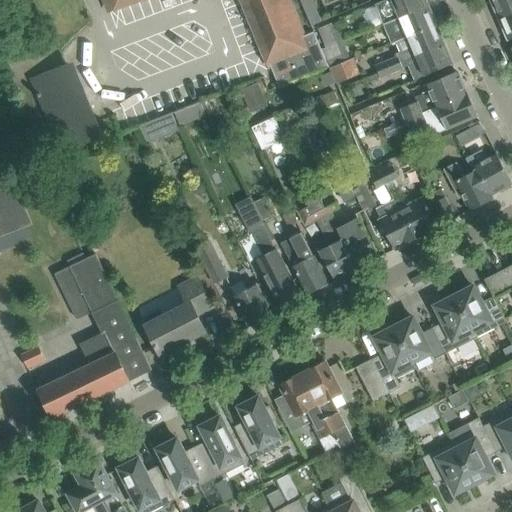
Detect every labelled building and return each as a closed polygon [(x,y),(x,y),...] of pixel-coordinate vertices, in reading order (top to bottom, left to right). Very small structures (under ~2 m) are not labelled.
[(105,0),(109,10),(135,0),(242,0),(269,65),(270,64),(279,86),(328,67),(310,24),(299,29),(286,0),(105,0)] [(425,0),(384,0),(374,4),(383,25),(395,20),(393,16),(397,14),(399,17),(427,5),(425,0)] [(511,0),(495,0),(491,2),(499,21),(511,15),(511,0)] [(395,20),(383,25),(391,43),(436,24),(427,5),(399,17),(397,14),(393,16),(395,20)] [(511,15),(499,21),(508,40),(511,38),(511,15)] [(325,48),(322,48),(322,50),(342,41),(334,22),(317,29),(325,48)] [(397,57),(386,62),(391,73),(402,68),(401,65),(412,61),(410,56),(414,55),(415,56),(444,44),(436,24),(391,43),(392,44),(396,43),(399,52),(396,53),(397,57)] [(342,41),(322,50),(330,68),(353,59),(352,58),(350,59),(342,41)] [(401,65),(402,68),(407,66),(413,80),(452,63),(444,44),(415,56),(414,55),(410,56),(412,61),(401,65)] [(353,59),(330,68),(329,69),(335,84),(359,74),(353,59)] [(374,66),(377,73),(379,78),(391,73),(386,62),(374,66)] [(103,139),(74,65),(30,83),(59,156),(103,139)] [(416,102),(399,109),(403,120),(421,113),(466,93),(456,71),(425,85),(428,91),(414,97),(416,102)] [(241,88),(250,112),(266,107),(258,82),(241,88)] [(333,91),(323,95),(329,109),(339,105),(333,91)] [(403,120),(390,125),(395,137),(425,125),(426,128),(442,121),(446,129),(477,116),(467,93),(466,93),(421,113),(403,120)] [(171,113),(139,126),(146,143),(178,131),(171,113)] [(274,117),(252,127),(262,150),(273,145),(268,135),(280,129),(274,117)] [(219,134),(230,128),(225,118),(214,124),(219,134)] [(486,134),(480,123),(469,129),(475,140),(486,134)] [(482,151),(466,159),(471,169),(475,167),(491,200),(493,199),(490,195),(511,184),(496,154),(486,159),(482,151)] [(13,174),(23,201),(55,189),(44,162),(13,174)] [(445,169),(450,179),(459,197),(462,195),(470,210),(491,200),(475,167),(471,169),(472,171),(463,176),(456,164),(445,169)] [(393,166),(381,172),(387,183),(398,177),(393,166)] [(387,183),(381,172),(371,178),(376,188),(387,183)] [(0,235),(25,226),(29,224),(11,179),(0,182),(0,235)] [(352,190),(363,212),(376,206),(364,183),(352,190)] [(435,203),(436,206),(445,223),(456,218),(446,198),(444,198),(440,190),(433,193),(437,202),(435,203)] [(321,203),(315,192),(303,198),(307,206),(297,212),(304,227),(316,221),(324,236),(316,239),(315,244),(334,280),(355,269),(340,240),(339,241),(337,238),(341,236),(339,232),(338,232),(334,225),(328,213),(327,214),(321,203)] [(250,197),(235,205),(249,233),(264,225),(262,221),(253,203),(250,197)] [(332,197),(321,203),(327,214),(328,213),(330,213),(338,208),(332,197)] [(423,198),(401,209),(416,238),(438,227),(423,198)] [(376,210),(381,220),(379,220),(394,250),(416,238),(401,209),(399,210),(394,201),(376,210)] [(288,229),(297,225),(290,211),(281,216),(288,229)] [(378,258),(363,229),(355,214),(334,225),(338,232),(339,232),(341,236),(337,238),(339,241),(340,240),(355,269),(378,258)] [(25,226),(0,235),(0,253),(31,241),(25,226)] [(287,254),(298,277),(307,294),(327,284),(302,233),(289,239),(294,250),(287,254)] [(207,240),(196,246),(214,284),(226,278),(207,240)] [(280,308),(301,298),(270,240),(258,246),(274,276),(266,280),(280,308)] [(89,364),(87,365),(101,394),(152,370),(95,254),(55,274),(77,320),(92,312),(102,332),(79,344),(89,364)] [(493,296),(494,299),(511,289),(511,264),(484,279),(493,296)] [(155,345),(154,345),(156,348),(157,348),(162,358),(183,347),(181,343),(204,332),(195,315),(211,307),(197,279),(180,287),(188,304),(146,326),(155,345)] [(234,297),(239,307),(249,325),(271,313),(267,306),(270,304),(261,288),(258,289),(256,285),(247,290),(242,281),(230,287),(235,296),(234,297)] [(465,294),(456,299),(476,338),(506,322),(494,299),(493,296),(482,302),(473,286),(463,291),(465,294)] [(443,322),(432,328),(446,353),(476,338),(456,299),(447,304),(445,300),(435,306),(443,322)] [(404,325),(395,330),(415,369),(416,368),(412,362),(431,353),(434,359),(446,353),(432,328),(421,333),(413,317),(403,322),(404,325)] [(383,353),(371,359),(389,393),(400,387),(396,379),(415,369),(395,330),(386,335),(384,331),(374,337),(383,353)] [(20,355),(27,369),(44,361),(38,347),(20,355)] [(389,393),(371,359),(355,367),(373,401),(389,393)] [(345,403),(324,362),(302,373),(333,432),(334,434),(335,438),(343,453),(356,447),(336,408),(345,403)] [(38,390),(43,400),(51,418),(101,394),(87,365),(38,390)] [(302,373),(280,385),(296,415),(285,420),(292,432),(312,422),(321,438),(332,432),(335,438),(334,434),(333,432),(302,373)] [(461,381),(454,385),(457,392),(464,388),(461,381)] [(464,389),(470,400),(480,394),(475,383),(464,389)] [(235,426),(234,426),(251,460),(283,444),(271,421),(276,419),(269,405),(264,408),(258,396),(238,407),(248,426),(238,431),(235,426)] [(432,405),(403,419),(409,431),(438,416),(432,405)] [(511,411),(483,426),(496,452),(507,446),(511,456),(511,411)] [(210,446),(199,451),(213,480),(244,464),(220,416),(200,426),(210,446)] [(478,418),(449,433),(453,442),(473,481),(482,476),(483,479),(494,474),(485,457),(496,452),(483,426),(478,418)] [(177,438),(157,448),(178,489),(197,480),(200,487),(213,480),(199,451),(196,446),(195,446),(198,452),(187,457),(177,438)] [(473,481),(453,442),(422,457),(435,483),(446,477),(455,494),(465,488),(464,485),(473,481)] [(138,458),(118,468),(124,480),(120,482),(126,495),(131,493),(140,511),(150,511),(174,500),(157,466),(156,467),(159,472),(148,477),(138,458)] [(126,511),(99,462),(76,474),(82,486),(68,495),(76,511),(81,511),(93,506),(96,511),(126,511)] [(339,478),(349,496),(329,506),(332,511),(373,511),(353,471),(339,478)] [(308,511),(301,498),(288,505),(291,511),(332,511),(329,506),(317,511),(308,511)] [(18,511),(59,511),(57,508),(56,509),(57,511),(44,511),(38,501),(18,511)]
